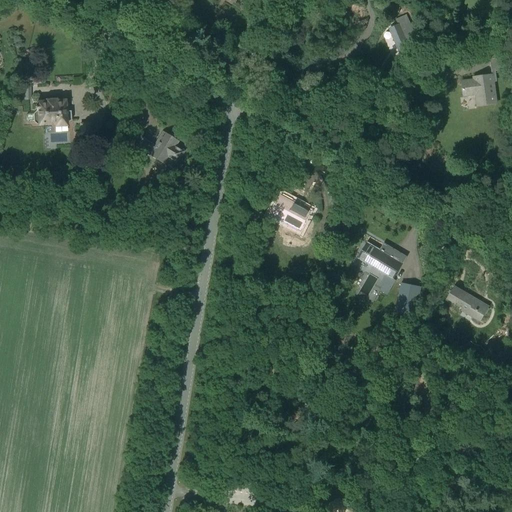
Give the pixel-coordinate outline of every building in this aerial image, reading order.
[(390,4),(388,11),(399,14),(400,6),(390,4)] [(394,41),(398,53),(408,48),(415,38),(413,33),(408,22),(400,26),(399,24),(391,28),(396,40),(394,41)] [(490,59),(491,72),(503,70),(502,58),(490,59)] [(477,106),(497,104),(493,74),(473,77),(473,80),(461,81),(464,96),(475,95),(477,106)] [(47,102),(38,102),(38,103),(36,104),(36,110),(38,110),(33,114),(28,114),(27,115),(26,115),(26,116),(25,117),(25,118),(25,119),(26,120),(27,121),(28,121),(29,122),(34,121),(36,124),(49,123),(48,120),(55,120),(56,125),(66,125),(66,121),(71,121),(70,111),(67,111),(67,103),(64,104),(64,101),(56,101),(55,100),(47,101),(47,102)] [(74,133),(75,143),(81,142),(82,151),(92,151),(91,123),(80,123),(81,132),(74,133)] [(137,135),(130,147),(145,156),(147,153),(163,163),(167,157),(176,163),(183,151),(174,145),(177,141),(163,133),(155,147),(146,142),(147,141),(137,135)] [(267,186),(261,183),(257,190),(263,193),(267,186)] [(271,215),(300,230),(311,211),(281,195),(271,215)] [(256,231),(258,221),(259,216),(253,215),(248,215),(246,229),(251,230),(256,231)] [(381,272),(382,271),(389,275),(401,254),(388,247),(385,253),(367,242),(358,258),(381,272)] [(415,317),(421,286),(404,283),(397,313),(415,317)] [(446,300),(462,308),(460,311),(480,322),(489,306),(453,287),(446,300)] [(327,334),(335,337),(337,331),(329,328),(327,334)]
